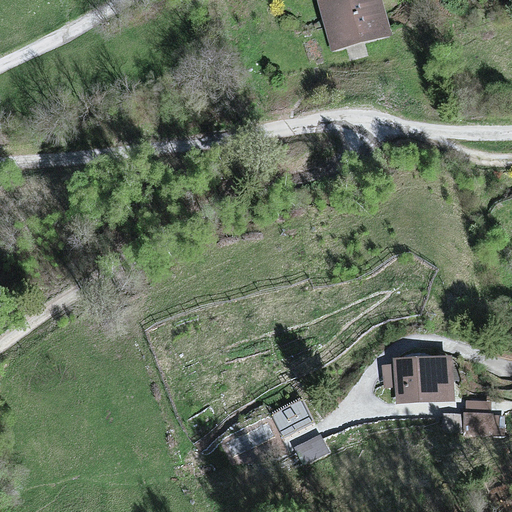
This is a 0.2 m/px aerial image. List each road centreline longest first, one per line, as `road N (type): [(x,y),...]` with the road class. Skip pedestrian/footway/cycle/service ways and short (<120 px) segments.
road 1 (track): [(349,126),(352,165),(226,196),(0,348)]
road 2 (track): [(511,368),(424,341),(388,351),(365,386),(369,406),(382,414),(437,412)]
